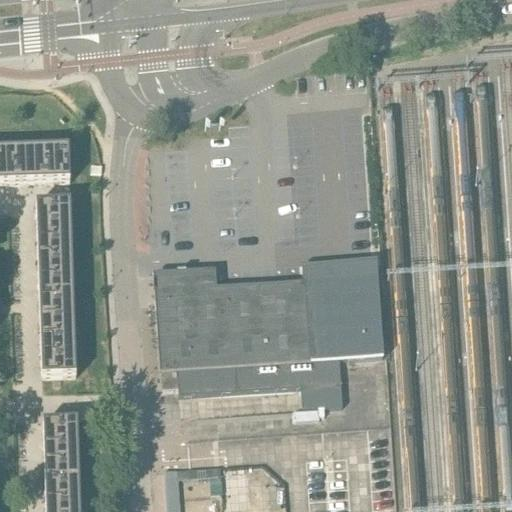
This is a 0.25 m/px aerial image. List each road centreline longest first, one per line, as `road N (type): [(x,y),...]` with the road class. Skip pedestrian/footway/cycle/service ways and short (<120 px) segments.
road 1 (residential): [(164,114),(135,132),(122,169),(141,511)]
road 2 (residential): [(164,114),(211,104),(361,35),(511,12)]
road 3 (unknown): [(132,405),(213,445),(335,446),(359,467),(369,511)]
road 4 (tertiary): [(149,22),(307,0)]
